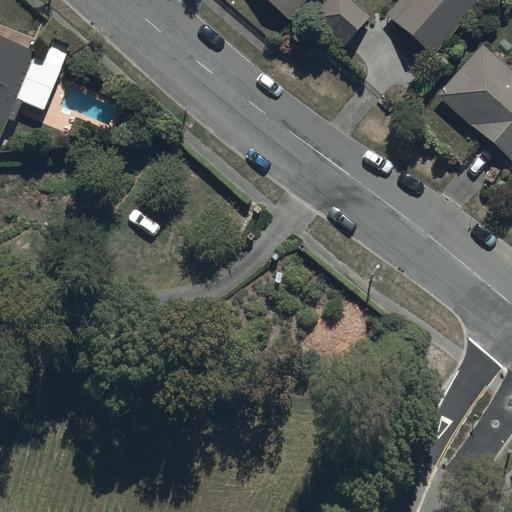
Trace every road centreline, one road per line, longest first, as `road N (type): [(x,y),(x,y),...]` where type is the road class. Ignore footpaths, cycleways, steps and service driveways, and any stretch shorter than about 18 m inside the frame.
road 1 (residential): [(127,0),(242,99),(511,305)]
road 2 (residential): [(428,511),(511,358)]
